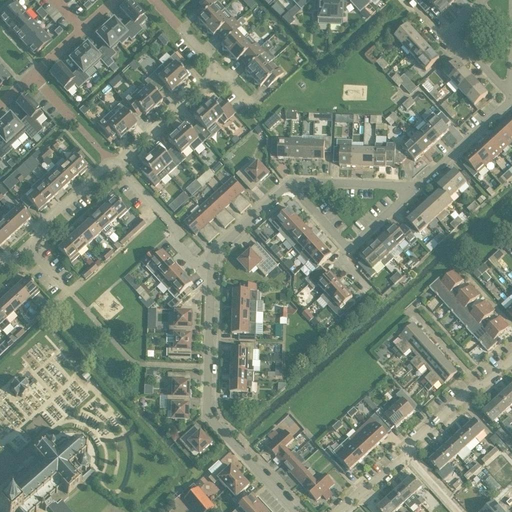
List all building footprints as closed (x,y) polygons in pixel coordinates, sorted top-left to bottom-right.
[(205,28),(225,10),(215,0),(210,0),(202,8),(206,12),(198,20),(200,22),(200,25),(204,26),(205,28)] [(309,0),(300,0),(295,5),(300,11),(310,1),(309,0)] [(317,0),(318,2),(315,2),(314,12),(317,12),(317,25),(329,25),(330,0),(317,0)] [(341,0),(330,0),(329,25),(341,25),(341,13),(345,13),(345,3),(342,3),(341,0)] [(356,0),(353,0),(350,3),(360,13),(365,9),(356,0)] [(356,0),(365,9),(370,4),(368,1),(369,0),(356,0)] [(429,0),(429,1),(427,0),(419,0),(429,10),(434,6),(441,14),(449,6),(443,0),(429,0)] [(0,18),(8,28),(25,13),(15,2),(8,8),(10,9),(0,18)] [(86,11),(91,6),(88,2),(83,7),(86,11)] [(127,26),(137,36),(143,31),(140,27),(147,20),(130,2),(121,10),(126,15),(125,16),(129,19),(132,22),(127,26)] [(39,17),(44,12),(41,8),(36,13),(39,17)] [(365,9),(360,13),(364,18),(369,13),(365,9)] [(237,23),(225,10),(205,28),(207,30),(208,33),(211,34),(213,36),(215,34),(220,39),(237,23)] [(44,12),(39,17),(43,21),(48,16),(44,12)] [(25,13),(8,28),(17,37),(33,22),(25,13)] [(294,21),(287,13),(282,18),(289,26),(294,21)] [(105,28),(121,46),(128,40),(130,42),(137,36),(127,26),(123,30),(113,19),(110,22),(109,21),(104,25),(106,27),(105,28)] [(241,19),(237,23),(220,39),(224,43),(221,45),(223,47),(224,51),(227,52),(229,54),(244,40),(248,36),(241,28),(246,24),(241,19)] [(53,34),(59,27),(52,21),(46,28),(53,34)] [(33,22),(17,37),(26,46),(42,31),(33,22)] [(403,46),(416,33),(408,25),(395,37),(403,46)] [(57,37),(63,32),(59,28),(54,33),(57,37)] [(101,50),(110,61),(115,56),(111,51),(118,45),(120,47),(121,46),(105,28),(96,36),(105,46),(101,50)] [(42,31),(26,46),(34,56),(44,47),(45,48),(52,42),(42,31)] [(424,42),(416,33),(403,46),(410,54),(424,42)] [(164,34),(159,38),(165,46),(170,42),(164,34)] [(251,48),(244,40),(229,54),(231,56),(231,59),(235,60),(237,62),(239,60),(243,64),(260,49),(256,44),(251,48)] [(431,50),(424,42),(410,54),(418,62),(431,50)] [(78,52),(93,68),(100,61),(108,69),(113,65),(110,61),(101,50),(96,54),(87,44),(84,47),(82,45),(78,50),(79,51),(78,52)] [(263,46),(260,49),(243,64),(247,69),(245,71),(247,73),(247,77),(251,77),(252,79),(271,63),(271,62),(275,59),(263,46)] [(439,59),(431,50),(418,62),(426,71),(439,59)] [(74,74),(84,85),(90,79),(85,75),(93,68),(78,52),(77,53),(76,51),(71,56),(72,57),(69,60),(79,70),(74,74)] [(175,54),(170,58),(162,66),(180,85),(182,83),(186,83),(186,79),(188,78),(181,69),(185,65),(175,54)] [(379,67),(385,62),(381,58),(376,63),(379,67)] [(451,81),(465,69),(457,60),(444,72),(451,81)] [(389,66),(385,62),(379,67),(383,71),(389,66)] [(271,63),(252,79),(254,81),(255,85),(258,86),(260,88),(263,85),(267,90),(284,74),(279,69),(278,71),(271,63)] [(180,85),(162,66),(149,78),(160,89),(164,85),(172,93),(174,91),(177,91),(178,87),(180,85)] [(59,67),(50,75),(67,93),(74,87),(78,90),(84,85),(74,74),(70,78),(67,76),(68,75),(64,71),(64,72),(59,67)] [(0,89),(1,89),(0,88),(0,86),(9,78),(1,69),(0,69),(0,89)] [(465,69),(451,81),(459,89),(472,77),(465,69)] [(395,84),(400,79),(396,75),(391,80),(395,84)] [(472,77),(459,89),(467,97),(480,85),(472,77)] [(149,86),(141,94),(154,109),(156,107),(160,106),(161,103),(163,101),(155,93),(160,89),(149,78),(145,82),(149,86)] [(400,79),(395,84),(398,88),(404,83),(400,79)] [(488,94),(480,85),(467,97),(475,106),(488,94)] [(433,98),(438,93),(435,89),(429,94),(433,98)] [(128,97),(124,101),(134,112),(138,117),(142,113),(146,116),(148,115),(152,114),(152,111),(154,109),(141,94),(138,91),(129,98),(128,97)] [(438,93),(433,98),(436,102),(442,97),(438,93)] [(28,117),(24,121),(37,135),(43,130),(36,122),(43,115),(26,97),(17,105),(28,117)] [(407,102),(411,107),(415,103),(411,98),(407,102)] [(134,112),(124,101),(119,105),(123,110),(115,118),(129,132),(131,131),(134,130),(135,127),(137,125),(129,116),(134,112)] [(204,107),(202,109),(215,124),(219,120),(220,120),(224,124),(235,114),(224,102),(217,109),(213,105),(210,101),(208,103),(204,104),(204,107)] [(411,107),(407,102),(402,106),(407,111),(411,107)] [(453,110),(450,106),(446,102),(441,106),(445,110),(448,114),(453,110)] [(79,111),(84,117),(86,115),(87,115),(87,114),(88,113),(88,112),(88,111),(88,109),(86,107),(85,106),(79,111)] [(201,125),(196,129),(207,140),(220,128),(215,124),(202,109),(200,111),(196,111),(195,115),(193,117),(201,125)] [(457,114),(453,110),(448,114),(452,118),(457,114)] [(110,113),(103,120),(98,125),(108,136),(113,132),(120,140),(122,138),(126,138),(127,134),(129,132),(115,118),(110,113)] [(276,114),(264,124),(270,130),(281,119),(276,114)] [(394,114),(390,117),(395,123),(398,119),(394,114)] [(441,114),(437,117),(428,125),(440,138),(449,130),(442,123),(446,119),(441,114)] [(2,122),(1,123),(17,141),(25,134),(31,141),(32,140),(37,135),(24,121),(19,125),(10,115),(7,117),(5,116),(0,120),(2,122)] [(336,116),(335,123),(353,124),(353,116),(336,116)] [(395,123),(390,117),(385,121),(390,126),(395,123)] [(511,119),(503,126),(511,134),(511,119)] [(0,139),(1,141),(0,142),(0,148),(6,155),(12,150),(10,147),(17,141),(1,123),(0,123),(0,139)] [(178,131),(176,132),(190,147),(189,147),(193,152),(207,140),(196,129),(192,133),(184,125),(182,127),(179,127),(178,131)] [(428,125),(420,133),(432,146),(440,138),(428,125)] [(258,126),(254,130),(258,135),(262,131),(258,126)] [(511,142),(511,134),(503,126),(496,132),(508,146),(511,142)] [(190,147),(176,132),(174,134),(170,135),(170,138),(168,140),(175,148),(171,152),(181,164),(186,159),(181,155),(189,147),(190,147)] [(508,146),(496,132),(488,139),(501,153),(508,146)] [(432,146),(420,133),(411,141),(423,154),(432,146)] [(37,135),(32,140),(37,145),(41,140),(37,135)] [(290,142),(289,159),(301,160),(302,138),(290,137),(290,142)] [(302,137),(302,138),(301,160),(313,160),(314,137),(302,137)] [(314,137),(313,160),(324,161),(324,152),(331,153),(332,138),(314,137)] [(501,153),(488,139),(481,146),(493,160),(501,153)] [(278,159),(289,159),(290,142),(279,141),(279,142),(272,141),(271,157),(278,157),(278,159)] [(400,145),(395,145),(394,164),(400,164),(410,156),(415,161),(423,154),(411,141),(403,148),(400,145)] [(375,150),(374,167),(386,168),(386,163),(394,164),(395,145),(375,144),(375,150)] [(493,160),(481,146),(473,153),(486,167),(493,160)] [(152,154),(150,156),(164,171),(168,175),(176,168),(181,164),(171,152),(166,157),(159,148),(157,150),(153,151),(152,154)] [(74,156),(67,163),(78,175),(79,174),(81,176),(85,172),(84,170),(86,168),(81,161),(85,158),(76,149),(72,153),(74,156)] [(351,167),(352,149),(340,149),(340,166),(351,167)] [(352,149),(351,167),(362,167),(363,149),(352,149)] [(375,150),(363,149),(362,167),(374,167),(375,150)] [(50,161),(47,158),(43,153),(40,156),(44,161),(46,164),(50,161)] [(466,160),(468,162),(464,166),(474,177),(486,167),(473,153),(466,160)] [(145,167),(140,171),(155,187),(168,175),(164,171),(150,156),(148,158),(145,158),(144,162),(142,164),(145,167)] [(32,157),(24,164),(31,172),(39,165),(32,157)] [(67,163),(59,170),(70,183),(78,175),(67,163)] [(252,190),(269,175),(264,169),(265,168),(261,164),(260,165),(259,163),(252,170),(248,166),(238,175),(252,190)] [(24,164),(16,171),(19,175),(24,179),(31,172),(24,164)] [(47,174),(51,177),(62,190),(70,183),(59,170),(58,170),(55,167),(47,174)] [(464,171),(459,175),(455,170),(446,178),(458,191),(471,179),(464,171)] [(16,171),(3,183),(10,191),(19,182),(16,178),(19,175),(16,171)] [(51,177),(47,174),(39,181),(43,185),(54,197),(62,190),(51,177)] [(510,179),(506,174),(502,177),(497,181),(503,186),(507,183),(507,182),(510,179)] [(215,177),(209,183),(215,189),(221,182),(215,177)] [(225,186),(246,209),(251,205),(241,194),(245,191),(233,178),(225,186)] [(458,191),(446,178),(438,186),(441,189),(450,199),(458,191)] [(43,185),(39,181),(31,189),(34,192),(35,192),(46,204),(54,197),(43,185)] [(225,186),(217,193),(228,206),(231,203),(241,214),(246,209),(225,186)] [(495,194),(490,188),(487,191),(492,197),(495,194)] [(441,189),(433,197),(445,210),(453,203),(450,199),(441,189)] [(46,204),(35,192),(34,192),(27,199),(24,196),(20,200),(28,209),(32,206),(38,212),(41,210),(42,211),(47,207),(45,205),(46,204)] [(185,203),(190,199),(184,193),(180,197),(185,203)] [(228,206),(217,193),(209,201),(230,224),(235,219),(225,209),(228,206)] [(480,205),(486,199),(483,196),(477,201),(480,205)] [(433,197),(424,205),(436,218),(445,210),(433,197)] [(118,202),(114,198),(106,205),(117,218),(119,220),(131,209),(122,199),(118,202)] [(472,199),(469,203),(476,211),(480,207),(472,199)] [(209,201),(201,208),(212,221),(215,218),(225,229),(230,224),(209,201)] [(476,211),(469,203),(468,202),(464,206),(472,215),(476,211)] [(117,218),(106,205),(98,213),(109,225),(117,218)] [(424,205),(416,212),(428,226),(436,218),(424,205)] [(19,206),(11,214),(22,226),(31,219),(19,206)] [(201,208),(193,215),(214,239),(219,234),(209,223),(212,221),(201,208)] [(289,209),(284,214),(281,211),(270,221),(280,233),(297,217),(289,209)] [(428,226),(416,212),(407,220),(420,233),(428,226)] [(105,236),(113,229),(109,225),(98,213),(90,220),(102,233),(105,236)] [(462,213),(454,221),(459,226),(467,219),(462,213)] [(22,226),(11,214),(3,221),(15,234),(22,226)] [(214,239),(193,215),(184,223),(196,236),(199,233),(209,243),(214,239)] [(297,217),(280,233),(287,240),(304,225),(297,217)] [(90,220),(82,227),(94,240),(102,233),(90,220)] [(129,231),(134,236),(145,225),(141,220),(129,231)] [(15,234),(3,221),(0,223),(0,233),(7,241),(15,234)] [(459,226),(454,221),(450,225),(455,230),(459,226)] [(310,232),(304,225),(287,240),(294,248),(310,232)] [(394,225),(386,233),(398,247),(407,239),(410,242),(414,237),(403,225),(398,230),(394,225)] [(82,227),(74,235),(86,247),(94,240),(82,227)] [(260,228),(255,232),(266,245),(271,241),(260,228)] [(129,231),(125,235),(121,238),(126,243),(134,236),(129,231)] [(317,240),(310,232),(294,248),(301,255),(317,240)] [(398,247),(386,233),(377,241),(390,254),(398,247)] [(441,233),(438,236),(443,242),(446,238),(441,233)] [(86,247),(74,235),(66,242),(78,254),(86,247)] [(443,242),(438,236),(433,240),(438,246),(443,242)] [(324,247),(317,240),(301,255),(307,263),(324,247)] [(390,254),(377,241),(369,249),(381,262),(390,254)] [(78,254),(66,242),(58,249),(71,264),(79,256),(78,254)] [(266,277),(279,266),(259,244),(240,262),(245,268),(244,269),(247,272),(248,271),(250,273),(257,267),(266,277)] [(315,271),(308,277),(305,280),(309,285),(324,271),(320,266),(332,255),(324,247),(307,263),(315,271)] [(278,248),(273,252),(280,260),(285,255),(278,248)] [(361,257),(363,259),(358,264),(371,278),(376,273),(373,270),(381,262),(369,249),(361,257)] [(154,252),(145,260),(142,263),(153,276),(171,260),(163,252),(158,256),(154,252)] [(508,267),(501,259),(501,258),(496,253),(488,261),(493,266),(497,262),(504,270),(508,267)] [(414,257),(411,261),(416,266),(419,263),(414,257)] [(171,260),(153,276),(161,284),(178,268),(171,260)] [(416,266),(411,261),(406,265),(411,270),(416,266)] [(486,272),(481,267),(473,275),(477,280),(481,276),(487,283),(492,279),(486,272)] [(94,272),(90,268),(81,275),(86,280),(94,272)] [(178,268),(161,284),(168,292),(168,291),(185,276),(178,268)] [(437,296),(461,274),(456,268),(445,278),(443,275),(429,287),(437,296)] [(328,275),(324,271),(309,285),(313,289),(317,286),(316,286),(318,285),(326,293),(338,281),(330,273),(328,275)] [(394,276),(399,281),(403,278),(398,273),(394,276)] [(461,274),(437,296),(444,304),(457,292),(455,289),(466,279),(461,274)] [(185,276),(168,291),(180,304),(193,292),(189,287),(193,284),(185,276)] [(399,281),(394,276),(390,280),(395,285),(399,281)] [(26,278),(18,286),(30,298),(31,300),(40,292),(26,278)] [(333,301),(345,289),(338,281),(326,293),(320,298),(327,306),(328,305),(333,301)] [(144,300),(148,295),(151,293),(144,285),(137,292),(144,300)] [(241,285),(241,291),(234,290),(234,302),(257,302),(257,285),(241,285)] [(460,295),(457,292),(444,304),(451,312),(476,290),(471,285),(460,295)] [(30,298),(18,286),(10,293),(22,306),(30,298)] [(333,301),(328,305),(340,318),(356,303),(351,299),(353,298),(345,289),(333,301)] [(480,295),(476,290),(451,312),(459,320),(472,308),(469,305),(480,295)] [(22,306),(10,293),(2,300),(14,313),(22,306)] [(148,295),(144,300),(141,302),(148,310),(155,303),(151,299),(151,298),(148,295)] [(2,300),(0,302),(0,313),(6,320),(14,313),(2,300)] [(474,311),(472,308),(459,320),(466,328),(490,306),(485,301),(474,311)] [(234,302),(233,312),(256,313),(257,302),(234,302)] [(494,311),(490,306),(466,328),(473,336),(486,324),(483,321),(494,311)] [(309,323),(314,318),(307,310),(302,315),(309,323)] [(171,322),(170,335),(170,336),(176,336),(176,335),(191,336),(192,313),(189,313),(189,311),(184,311),(184,313),(177,313),(176,322),(171,322)] [(233,312),(233,323),(256,324),(256,313),(233,312)] [(10,325),(6,320),(0,313),(0,330),(2,333),(10,325)] [(489,327),(486,324),(473,336),(480,344),(504,322),(500,317),(489,327)] [(509,327),(504,322),(480,344),(488,352),(501,340),(498,337),(509,327)] [(256,324),(233,323),(232,334),(239,335),(239,341),(256,341),(256,334),(262,334),(263,325),(256,325),(256,324)] [(400,351),(421,332),(413,324),(399,337),(402,341),(396,347),(399,351),(400,351)] [(421,332),(400,351),(404,356),(410,350),(413,353),(428,340),(421,332)] [(170,336),(170,335),(167,335),(166,345),(170,345),(169,358),(190,359),(191,336),(176,335),(176,336),(170,336)] [(9,347),(13,344),(9,339),(5,343),(9,347)] [(428,340),(413,353),(417,357),(410,363),(414,367),(435,348),(428,340)] [(248,362),(253,362),(254,350),(255,351),(255,344),(241,344),(241,350),(232,349),(232,361),(248,361),(248,362)] [(471,353),(479,360),(486,351),(479,344),(471,353)] [(443,356),(435,348),(414,367),(418,372),(425,366),(428,369),(443,356)] [(443,356),(428,369),(431,373),(425,379),(428,382),(429,383),(450,364),(443,356)] [(232,361),(231,371),(253,372),(253,362),(248,362),(248,361),(232,361)] [(450,364),(429,383),(433,388),(439,382),(443,386),(457,372),(450,364)] [(231,371),(231,382),(248,383),(248,382),(253,383),(253,372),(231,371)] [(86,372),(82,376),(87,382),(91,378),(86,372)] [(31,373),(24,379),(29,385),(36,379),(31,373)] [(174,397),(189,398),(190,375),(169,374),(168,388),(174,388),(174,397)] [(425,379),(421,383),(424,387),(429,383),(428,382),(425,379)] [(28,387),(28,385),(27,385),(23,381),(23,380),(22,380),(22,381),(19,383),(17,381),(17,380),(16,380),(16,381),(12,385),(10,385),(10,386),(12,386),(14,389),(12,391),(10,391),(10,392),(11,392),(16,396),(16,398),(17,398),(17,396),(19,394),(21,396),(21,398),(22,398),(23,396),(27,392),(28,392),(28,391),(27,391),(25,389),(27,386),(28,387)] [(248,383),(231,382),(231,393),(236,394),(236,400),(254,400),(254,394),(252,394),(253,383),(248,382),(248,383)] [(278,384),(278,392),(281,392),(286,388),(286,384),(278,384)] [(146,386),(145,394),(154,394),(154,386),(146,386)] [(511,391),(509,389),(501,396),(511,407),(511,406),(511,391)] [(394,408),(405,420),(414,412),(406,403),(410,400),(402,391),(397,395),(402,401),(394,408)] [(511,407),(501,396),(492,404),(502,415),(511,407)] [(174,397),(168,397),(168,410),(173,411),(173,420),(176,420),(176,422),(180,422),(181,420),(188,421),(189,398),(174,397)] [(376,412),(379,409),(367,397),(364,400),(376,412)] [(502,415),(492,404),(483,413),(493,423),(502,415)] [(382,409),(376,414),(385,424),(388,427),(392,423),(396,428),(405,420),(394,408),(387,414),(382,409)] [(372,419),(364,426),(380,443),(388,436),(380,428),(385,424),(376,414),(371,418),(372,419)] [(475,420),(465,429),(475,439),(484,431),(475,420)] [(511,425),(506,420),(502,424),(506,428),(505,429),(511,436),(511,427),(510,425),(511,425)] [(295,438),(304,430),(301,426),(292,435),(295,438)] [(364,426),(357,433),(372,450),(380,443),(364,426)] [(206,449),(211,444),(196,427),(180,441),(189,451),(194,447),(200,454),(202,453),(203,454),(207,451),(206,449)] [(475,439),(465,429),(457,437),(466,447),(475,439)] [(496,434),(507,446),(511,441),(501,429),(496,434)] [(276,432),(273,435),(285,449),(294,441),(286,431),(280,437),(276,432)] [(174,443),(175,442),(180,439),(177,433),(170,436),(174,443)] [(357,433),(350,440),(349,440),(365,457),(372,450),(357,433)] [(285,449),(273,435),(269,438),(273,443),(267,448),(276,457),(285,449)] [(502,452),(507,448),(495,435),(489,440),(495,447),(496,445),(502,452)] [(466,447),(457,437),(448,445),(458,455),(466,447)] [(349,439),(340,446),(357,464),(365,457),(349,440),(350,440),(349,439)] [(36,511),(40,507),(41,508),(44,508),(45,509),(45,511),(46,511),(47,509),(49,507),(53,511),(69,511),(61,502),(62,502),(63,503),(68,498),(67,497),(67,496),(69,496),(69,494),(79,485),(81,485),(82,483),(94,473),(90,468),(89,468),(89,464),(91,463),(91,462),(89,462),(87,460),(87,458),(86,457),(88,455),(86,454),(86,449),(88,448),(88,446),(85,447),(82,443),(83,441),(81,441),(80,443),(75,442),(75,440),(73,441),(74,443),(70,447),(68,445),(66,443),(67,442),(65,441),(64,442),(62,442),(61,440),(60,441),(61,443),(58,445),(57,444),(55,445),(57,446),(55,448),(53,446),(50,446),(49,447),(46,445),(46,443),(45,442),(45,445),(34,454),(32,454),(32,456),(34,456),(39,462),(33,467),(32,465),(30,466),(32,468),(29,470),(28,471),(26,473),(25,471),(24,472),(22,469),(22,468),(21,468),(21,470),(16,475),(14,474),(14,476),(15,476),(17,478),(18,480),(13,485),(11,483),(10,484),(11,486),(6,491),(4,490),(3,491),(4,492),(1,495),(0,494),(0,495),(1,497),(1,499),(0,499),(0,500),(1,501),(3,503),(2,505),(3,506),(0,508),(0,511),(36,511)] [(448,445),(439,453),(449,463),(458,455),(448,445)] [(357,464),(340,446),(334,452),(329,447),(324,452),(342,471),(346,467),(350,471),(357,464)] [(489,454),(492,458),(499,452),(495,448),(489,454)] [(285,449),(276,457),(284,466),(297,454),(295,452),(291,455),(285,449)] [(449,463),(439,453),(430,461),(440,472),(437,474),(441,479),(449,472),(445,467),(449,463)] [(297,454),(284,466),(292,475),(301,466),(296,461),(300,457),(297,454)] [(492,458),(489,454),(481,461),(485,464),(492,458)] [(471,470),(474,474),(481,468),(478,463),(471,470)] [(306,472),(301,466),(292,475),(300,484),(313,472),(311,469),(306,472)] [(228,488),(241,476),(240,476),(241,475),(237,471),(237,472),(232,467),(225,474),(221,469),(210,479),(215,484),(219,479),(228,488)] [(496,476),(507,486),(511,480),(511,475),(503,467),(496,476)] [(474,474),(471,470),(463,477),(467,481),(474,474)] [(313,472),(300,484),(308,492),(317,484),(312,478),(316,474),(313,472)] [(242,477),(241,476),(228,488),(236,498),(233,501),(238,506),(247,497),(242,493),(250,486),(245,481),(246,480),(242,477)] [(317,484),(330,498),(333,495),(329,490),(335,485),(326,476),(317,484)] [(493,476),(486,480),(493,491),(499,487),(493,476)] [(413,477),(403,485),(413,496),(414,495),(423,488),(413,477)] [(456,491),(465,482),(462,478),(452,487),(456,491)] [(195,485),(199,490),(204,485),(201,481),(195,485)] [(330,498),(317,484),(308,492),(316,502),(322,496),(326,501),(330,498)] [(403,485),(395,493),(404,504),(410,510),(415,505),(417,507),(420,507),(422,505),(417,500),(418,500),(414,495),(413,496),(403,485)] [(198,489),(191,496),(186,499),(196,511),(209,511),(214,508),(198,489)] [(395,493),(386,501),(396,511),(404,504),(395,493)] [(267,511),(255,498),(253,496),(235,511),(267,511)] [(395,511),(396,511),(386,501),(377,509),(379,511),(395,511)] [(483,511),(502,511),(503,511),(494,503),(483,511)]
